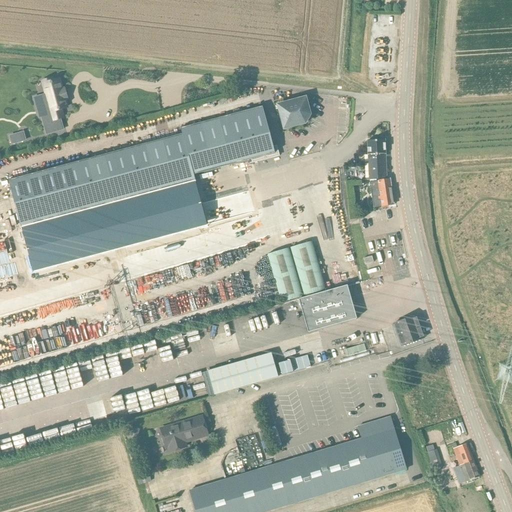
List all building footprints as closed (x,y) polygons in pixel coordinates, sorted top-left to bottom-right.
[(59,76),(40,81),(44,95),(33,98),(39,120),(42,119),(47,135),(63,131),(60,120),(65,118),(63,110),(69,109),(59,76)] [(307,122),(310,118),(308,117),(309,115),(308,113),(309,113),(305,98),(278,106),(284,129),(302,124),(304,123),(305,121),(307,122)] [(181,133),(7,181),(19,228),(196,181),(194,174),(276,152),(263,106),(180,129),(181,133)] [(23,132),(9,136),(11,145),(26,142),(23,132)] [(369,181),(387,180),(385,140),(367,141),(368,180),(369,181)] [(387,180),(369,181),(370,182),(373,208),(394,205),(390,179),(387,180)] [(160,263),(295,225),(288,201),(154,240),(160,263)] [(290,248),(305,298),(327,292),(312,241),(290,248)] [(267,254),(282,304),(299,300),(303,298),(289,248),(267,254)] [(371,257),(362,259),(364,265),(373,263),(371,257)] [(299,300),(308,333),(357,319),(347,286),(327,292),(305,298),(303,298),(299,300)] [(401,347),(424,338),(416,316),(393,324),(401,347)] [(208,373),(214,397),(252,386),(279,378),(272,355),(208,373)] [(278,364),(281,376),(310,368),(307,356),(278,364)] [(433,395),(424,371),(414,375),(419,389),(422,388),(425,397),(433,395)] [(446,396),(445,394),(433,397),(436,406),(438,405),(443,420),(459,415),(452,394),(446,396)] [(195,439),(208,435),(202,417),(161,430),(163,436),(161,438),(163,444),(165,445),(166,448),(168,447),(170,452),(186,447),(184,440),(194,437),(195,439)] [(194,511),(268,511),(406,471),(390,417),(357,427),(361,439),(277,465),(189,491),(194,511)] [(128,429),(126,437),(137,439),(139,429),(132,428),(128,427),(128,429)] [(457,448),(453,449),(455,455),(458,464),(459,466),(465,482),(469,481),(480,477),(473,460),(467,444),(457,448)] [(433,450),(426,452),(431,466),(431,468),(433,472),(440,470),(433,450)]
